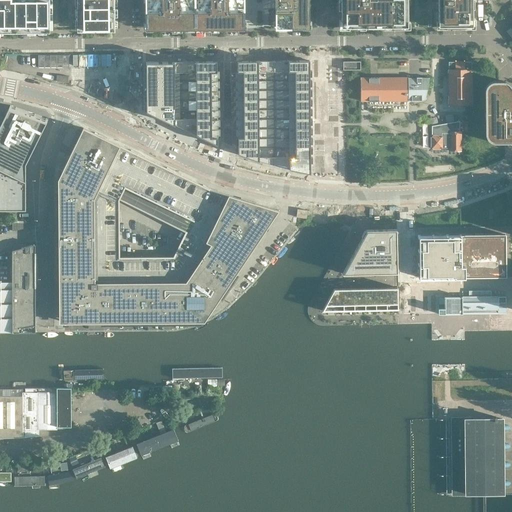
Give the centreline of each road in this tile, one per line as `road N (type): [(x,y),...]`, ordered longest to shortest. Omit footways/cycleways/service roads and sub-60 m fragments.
road 1 (tertiary): [(331,194),(220,175),(69,104)]
road 2 (unclassified): [(46,327),(46,176),(69,104)]
road 3 (residential): [(125,44),(324,42)]
road 4 (residential): [(324,42),(480,39)]
road 5 (residential): [(324,42),(331,194)]
road 6 (unclassified): [(0,451),(69,450),(134,408)]
road 7 (residential): [(0,45),(125,44)]
